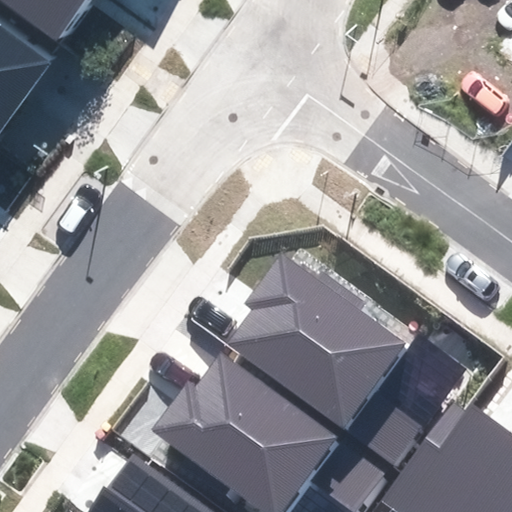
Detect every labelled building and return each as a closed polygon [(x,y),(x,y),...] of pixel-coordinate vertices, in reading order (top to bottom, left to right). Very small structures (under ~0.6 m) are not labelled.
[(0,0),(57,39),(84,0),(0,0)] [(0,129),(52,57),(0,20),(0,129)] [(403,344),(282,256),(247,304),(256,310),(231,345),(343,426),(403,344)] [(277,511),(331,438),(221,358),(198,389),(190,383),(155,431),(267,511),(277,511)] [(511,434),(462,398),(385,501),(399,511),(467,511),(511,452),(511,434)] [(511,511),(511,452),(467,511),(511,511)] [(208,511),(131,456),(89,511),(208,511)]
